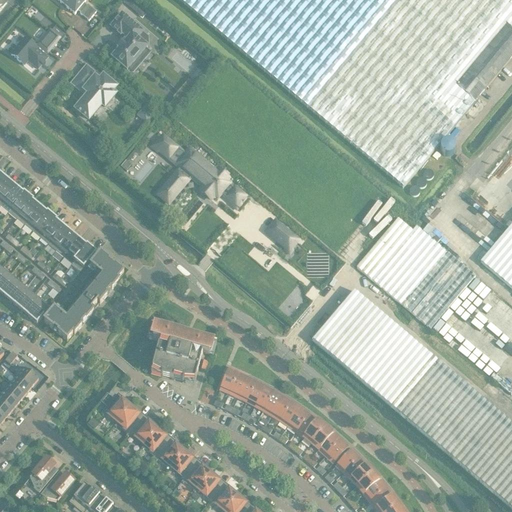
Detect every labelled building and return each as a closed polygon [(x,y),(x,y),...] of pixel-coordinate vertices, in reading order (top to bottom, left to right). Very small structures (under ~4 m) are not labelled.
[(55,0),(75,16),(78,12),(80,14),(80,15),(89,22),(96,13),(87,6),(84,4),(85,3),(86,2),(85,1),(83,0),(55,0)] [(511,0),(175,0),(403,190),(475,105),(455,88),(506,26),(511,31),(511,0)] [(139,39),(144,34),(122,15),(111,28),(121,36),(122,35),(128,40),(125,43),(123,42),(117,49),(119,50),(112,59),(127,72),(148,47),(139,39)] [(455,88),(475,105),(511,59),(511,31),(506,26),(455,88)] [(11,56),(24,67),(28,62),(38,70),(47,59),(37,51),(38,50),(25,39),(11,56)] [(84,117),(84,118),(85,119),(85,118),(88,121),(101,105),(104,108),(115,95),(112,93),(115,88),(103,78),(99,83),(95,79),(97,77),(86,69),(73,85),(83,93),(85,91),(89,95),(76,110),(79,113),(79,114),(80,114),(84,117)] [(181,168),(162,190),(173,199),(192,177),(204,187),(200,192),(211,201),(215,197),(218,199),(222,194),(237,207),(245,197),(235,188),(233,190),(229,186),(229,185),(226,183),(228,180),(217,171),(215,174),(203,163),(204,162),(194,153),(193,155),(189,152),(186,156),(163,137),(154,147),(163,155),(165,152),(171,158),(172,157),(179,164),(178,166),(181,168)] [(437,154),(433,158),(437,162),(441,157),(437,154)] [(8,183),(0,192),(0,207),(1,208),(16,189),(8,183)] [(16,189),(1,208),(8,214),(24,195),(23,196),(16,189)] [(24,195),(8,214),(16,221),(32,202),(24,195)] [(32,202),(16,221),(24,227),(39,209),(32,203),(33,202),(32,202)] [(39,209),(24,227),(32,233),(48,215),(47,214),(46,215),(39,209)] [(48,215),(32,233),(40,240),(41,238),(56,221),(48,215)] [(397,220),(356,268),(357,269),(367,278),(400,305),(401,306),(415,318),(490,380),(511,353),(511,307),(416,227),(412,232),(397,220)] [(56,221),(41,238),(40,240),(48,246),(63,229),(55,223),(56,222),(56,221)] [(266,233),(289,252),(298,242),(275,222),(266,233)] [(511,227),(481,264),(511,290),(511,227)] [(63,229),(48,246),(56,253),(71,235),(63,229)] [(67,256),(78,242),(71,235),(56,253),(64,260),(67,256)] [(78,242),(67,256),(64,260),(72,266),(87,248),(87,247),(86,248),(78,242)] [(13,251),(8,247),(5,250),(10,255),(13,251)] [(20,252),(26,256),(29,253),(23,248),(20,252)] [(87,248),(72,266),(80,273),(95,254),(87,248)] [(66,321),(54,311),(44,323),(67,342),(73,335),(74,336),(93,313),(91,311),(97,304),(100,306),(119,282),(117,281),(123,274),(114,266),(114,267),(109,263),(110,263),(100,255),(90,267),(102,277),(66,321)] [(0,288),(9,277),(1,271),(0,272),(0,288)] [(87,271),(79,281),(82,283),(90,274),(87,271)] [(0,293),(6,298),(17,284),(9,277),(0,288),(0,293)] [(67,284),(61,279),(58,283),(64,288),(67,284)] [(13,304),(25,290),(17,284),(6,298),(13,304)] [(61,291),(55,286),(52,290),(58,295),(61,291)] [(21,311),(33,297),(25,290),(13,304),(21,311)] [(511,426),(358,296),(354,293),(313,343),(317,346),(360,382),(371,391),(501,500),(511,509),(511,426)] [(28,318),(41,304),(33,297),(21,311),(28,317),(28,318)] [(65,297),(57,307),(60,310),(68,300),(65,297)] [(41,304),(28,318),(37,325),(49,310),(41,304)] [(216,345),(183,336),(174,334),(151,328),(151,329),(153,330),(153,341),(159,343),(152,370),(153,370),(162,375),(161,377),(183,383),(184,381),(194,381),(195,382),(202,354),(209,356),(209,355),(213,346),(216,347),(216,345)] [(12,353),(5,362),(10,366),(17,358),(12,353)] [(22,367),(15,376),(31,389),(38,381),(22,367)] [(229,395),(239,374),(229,370),(220,391),(229,395)] [(238,399),(248,378),(239,374),(229,395),(238,399)] [(31,389),(15,376),(17,378),(11,386),(25,397),(31,389)] [(247,403),(257,383),(248,378),(238,399),(247,403)] [(255,408),(266,387),(257,383),(247,403),(255,408)] [(25,397),(11,386),(5,394),(18,405),(25,397)] [(263,412),(275,392),(266,387),(255,408),(263,412)] [(272,417),(284,398),(275,392),(263,412),(272,417)] [(18,405),(5,394),(0,398),(0,403),(12,413),(18,405)] [(107,395),(101,403),(107,408),(102,414),(104,416),(106,414),(111,419),(115,422),(114,424),(116,425),(131,406),(126,402),(125,403),(124,403),(117,396),(113,400),(107,395)] [(280,422),(292,403),(284,398),(272,417),(280,422)] [(221,410),(223,404),(216,401),(213,407),(221,410)] [(12,413),(0,403),(0,416),(5,421),(12,413)] [(292,403),(280,422),(288,428),(301,409),(292,403)] [(116,425),(114,427),(116,429),(117,427),(123,432),(127,435),(126,437),(127,439),(129,437),(144,419),(138,414),(136,413),(137,411),(131,406),(116,425)] [(231,414),(233,409),(227,406),(224,411),(231,414)] [(233,409),(231,414),(237,418),(240,412),(233,409)] [(296,433),(309,415),(301,409),(288,428),(296,433)] [(247,423),(250,417),(243,414),(240,419),(247,423)] [(304,439),(318,421),(309,415),(296,433),(304,439)] [(250,417),(247,423),(253,426),(256,421),(250,417)] [(144,419),(129,437),(131,438),(132,436),(139,442),(142,444),(140,446),(142,448),(158,429),(153,424),(152,424),(151,425),(144,419)] [(311,445),(326,427),(318,421),(304,439),(311,445)] [(263,432),(266,427),(260,423),(256,428),(263,432)] [(266,427),(263,432),(269,436),(272,431),(266,427)] [(318,451),(333,434),(326,427),(311,445),(318,451)] [(142,448),(141,450),(143,451),(144,449),(151,455),(154,457),(152,459),(154,461),(170,441),(166,437),(163,435),(164,433),(158,429),(142,448)] [(278,442),(282,437),(275,433),(272,438),(278,442)] [(326,458),(341,441),(333,434),(318,451),(326,458)] [(282,437),(278,442),(284,446),(288,441),(282,437)] [(170,441),(154,461),(156,462),(158,460),(167,468),(166,470),(168,472),(169,470),(185,451),(179,446),(178,448),(170,441)] [(341,441),(326,458),(333,465),(349,448),(341,441)] [(293,453),(297,448),(291,443),(287,448),(293,453)] [(297,448),(293,453),(299,457),(303,452),(297,448)] [(185,451),(169,470),(171,472),(173,470),(182,478),(181,480),(182,481),(197,464),(190,457),(191,456),(185,451)] [(343,474),(360,458),(352,451),(336,467),(343,474)] [(307,464),(311,460),(306,455),(302,459),(307,464)] [(360,458),(343,474),(350,481),(367,465),(360,458)] [(39,495),(58,472),(51,466),(52,464),(46,459),(30,479),(34,489),(33,490),(39,495)] [(311,460),(307,464),(313,469),(317,465),(311,460)] [(182,481),(181,483),(183,485),(184,483),(194,491),(192,493),(194,494),(196,492),(212,473),(206,468),(205,470),(197,464),(182,481)] [(367,465),(350,481),(357,488),(374,473),(367,465)] [(322,477),(326,473),(320,467),(316,471),(322,477)] [(57,502),(74,482),(68,477),(67,479),(59,473),(40,496),(46,500),(47,499),(57,502)] [(212,473),(196,492),(198,494),(199,492),(209,500),(207,502),(209,503),(224,486),(216,479),(217,478),(212,473)] [(374,473),(357,488),(363,496),(380,481),(374,473)] [(330,485),(334,481),(328,475),(324,480),(330,485)] [(380,481),(363,496),(369,503),(387,488),(380,481)] [(338,493),(342,489),(337,484),(333,488),(338,493)] [(73,511),(85,511),(98,497),(84,485),(84,486),(69,504),(75,509),(73,511)] [(224,486),(209,503),(211,505),(213,503),(222,511),(221,511),(224,511),(238,496),(233,491),(231,492),(224,486)] [(375,511),(393,497),(387,488),(369,503),(375,511)] [(342,489),(338,493),(343,498),(347,494),(342,489)] [(238,496),(224,511),(247,511),(251,508),(243,502),(244,500),(238,496)] [(98,497),(85,511),(108,511),(112,508),(98,497)] [(350,507),(354,503),(350,497),(345,501),(350,507)] [(393,497),(375,511),(376,511),(389,511),(399,505),(393,497)] [(354,503),(350,507),(354,511),(355,511),(359,508),(354,503)]
